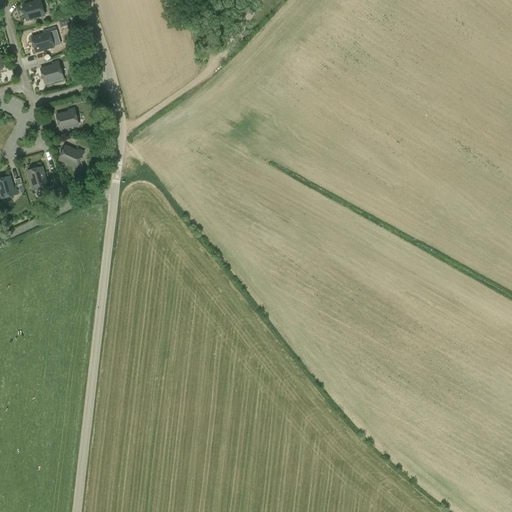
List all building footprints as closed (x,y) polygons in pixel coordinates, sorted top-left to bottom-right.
[(35,3),(22,6),(26,21),(45,16),(40,0),(36,0),(34,1),(35,3)] [(44,34),(31,38),(36,53),(54,48),(49,31),(43,32),(44,34)] [(53,66),(41,69),(45,84),(63,79),(58,62),(53,64),(53,66)] [(59,130),(78,126),(74,109),(68,110),(69,112),(56,115),(59,130)] [(59,160),(77,168),(84,152),(78,150),(77,151),(65,146),(59,160)] [(42,168),(27,172),(33,190),(50,185),(48,180),(46,180),(42,168)] [(10,177),(0,179),(0,197),(1,200),(17,195),(16,189),(14,189),(10,177)]
